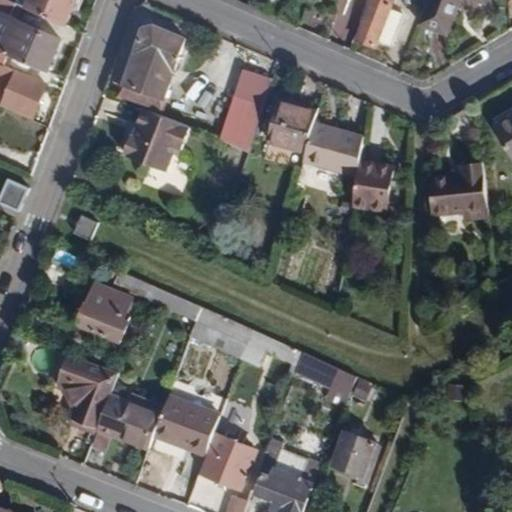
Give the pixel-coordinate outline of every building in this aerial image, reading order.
[(0,51),(8,55),(48,73),(62,40),(11,18),(18,3),(9,0),(0,0),(0,14),(5,17),(0,28),(0,51)] [(66,25),(77,0),(31,0),(28,8),(66,25)] [(370,0),(356,38),(375,46),(377,39),(391,44),(403,13),(389,8),(392,0),(370,0)] [(427,0),(419,23),(448,34),(460,0),(478,0),(486,3),(486,0),(427,0)] [(145,28),(125,83),(166,98),(186,38),(155,25),(145,28)] [(272,78),(243,69),(219,140),(248,152),(272,78)] [(3,105),(33,118),(46,87),(17,74),(12,85),(33,95),(27,109),(5,99),(3,105)] [(125,83),(121,96),(162,111),(166,98),(125,83)] [(5,99),(27,109),(33,95),(12,85),(5,99)] [(284,102),(273,142),(307,153),(316,120),(319,112),(284,102)] [(166,118),(144,109),(137,127),(139,128),(136,137),(131,136),(124,154),(127,155),(126,156),(167,172),(176,148),(182,150),(191,128),(166,118)] [(511,115),(495,126),(511,156),(511,115)] [(307,153),(305,162),(358,177),(360,161),(365,134),(316,120),(307,153)] [(358,177),(354,205),(389,211),(396,166),(360,161),(358,177)] [(433,173),(431,217),(464,213),(464,221),(490,218),(484,162),(462,163),(463,171),(433,173)] [(0,198),(0,204),(19,213),(30,189),(9,180),(0,198)] [(91,240),(99,222),(82,215),(74,233),(91,240)] [(121,270),(114,283),(148,298),(153,284),(121,270)] [(86,303),(77,325),(122,342),(130,321),(125,319),(133,297),(95,282),(87,303),(86,303)] [(153,284),(148,298),(198,320),(203,306),(153,284)] [(198,320),(197,322),(221,332),(249,344),(254,329),(203,306),(198,320)] [(197,322),(195,328),(218,338),(221,332),(197,322)] [(264,333),(259,345),(300,364),(305,351),(264,333)] [(16,334),(11,348),(23,353),(29,339),(16,334)] [(300,364),(297,373),(350,397),(358,376),(305,351),(300,364)] [(69,353),(60,379),(70,383),(72,381),(85,409),(80,421),(99,429),(113,390),(120,372),(69,353)] [(362,380),(355,394),(365,399),(372,385),(362,380)] [(66,386),(77,406),(85,409),(72,381),(70,383),(66,386)] [(99,429),(99,430),(101,431),(113,436),(151,450),(156,436),(166,409),(113,390),(99,429)] [(166,409),(156,436),(207,456),(222,414),(171,395),(166,409)] [(77,406),(72,418),(80,421),(85,409),(77,406)] [(101,431),(94,449),(107,453),(113,436),(101,431)] [(345,431),(333,465),(364,476),(367,469),(374,471),(381,449),(375,446),(376,442),(345,431)] [(212,453),(204,474),(242,489),(254,459),(250,458),(254,448),(216,433),(209,452),(212,453)] [(276,467),(273,476),(264,473),(257,493),(276,500),(273,509),(282,511),(303,511),(315,481),(310,479),(313,469),(307,466),(303,477),(276,467)] [(313,469),(310,479),(315,481),(319,470),(313,469)] [(364,476),(361,483),(368,486),(374,471),(367,469),(364,476)] [(320,511),(327,494),(316,490),(308,511),(310,511),(320,511)] [(234,497),(228,511),(247,511),(250,503),(234,497)]
